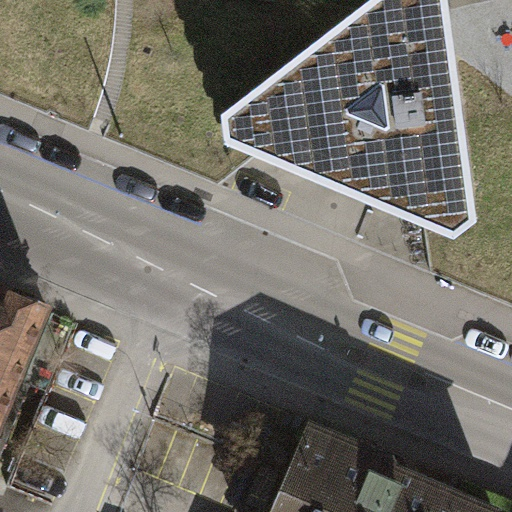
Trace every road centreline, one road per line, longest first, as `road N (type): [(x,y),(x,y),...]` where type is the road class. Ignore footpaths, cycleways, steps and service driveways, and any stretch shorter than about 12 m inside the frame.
road 1 (tertiary): [(0,199),(511,413)]
road 2 (unknown): [(113,425),(222,476)]
